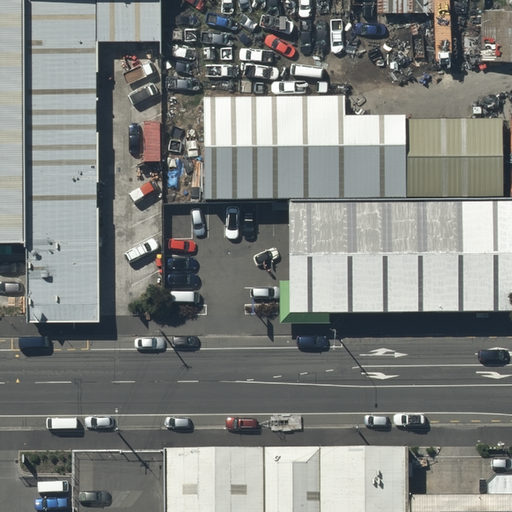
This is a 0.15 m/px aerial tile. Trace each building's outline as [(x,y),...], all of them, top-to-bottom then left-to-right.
[(146,0),(16,0),(16,296),(92,296),(92,14),(147,14),(146,0)] [(339,91),(202,91),(202,195),(283,195),(406,195),(406,111),(339,111),(339,91)] [(406,111),(406,195),(506,195),(503,112),(406,111)] [(511,308),(511,194),(506,195),(406,195),(283,195),(283,276),(283,309),(511,308)] [(163,453),(163,511),(407,511),(408,502),(406,450),(163,453)] [(408,502),(407,511),(511,511),(511,478),(485,479),(484,500),(408,502)] [(58,511),(97,511),(97,492),(59,492),(58,511)]
